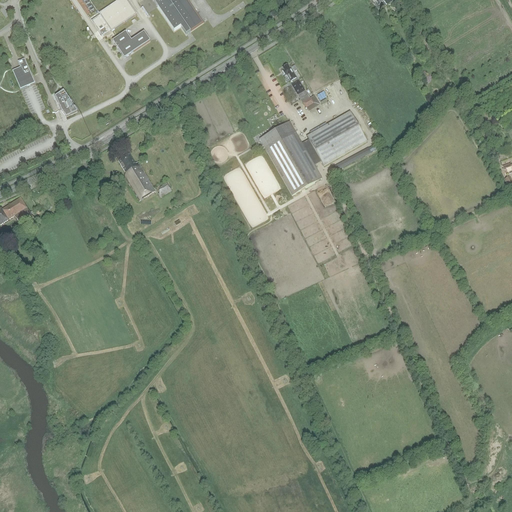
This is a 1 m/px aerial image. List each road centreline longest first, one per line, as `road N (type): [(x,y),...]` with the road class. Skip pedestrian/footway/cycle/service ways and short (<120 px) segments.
road 1 (secondary): [(0,194),(143,119),(327,0)]
road 2 (track): [(451,511),(468,501),(327,181)]
road 3 (track): [(272,218),(246,237),(370,511)]
road 4 (track): [(511,311),(485,326),(458,357),(483,432),(478,463),(458,477)]
road 5 (track): [(393,165),(449,105),(511,203)]
road 6 (track): [(346,102),(373,142),(272,218)]
road 7 (track): [(367,261),(506,195)]
